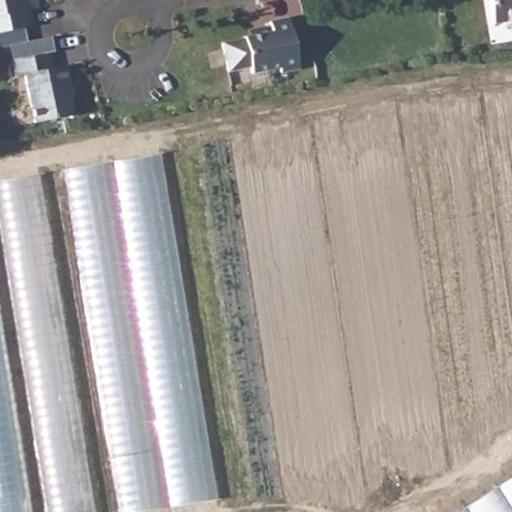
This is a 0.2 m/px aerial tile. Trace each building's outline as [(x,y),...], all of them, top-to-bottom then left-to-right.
[(0,0),(0,32),(27,27),(24,12),(28,11),(24,0),(0,0)] [(511,0),(487,0),(492,25),(511,21),(511,0)] [(259,34),(247,37),(241,38),(241,41),(219,46),(226,74),(248,69),(249,76),(277,70),(279,76),(297,71),(285,18),(278,21),(267,23),(269,32),(259,34)] [(45,55),(8,64),(13,81),(22,78),(32,125),(71,117),(65,85),(68,84),(63,67),(48,71),(45,55)] [(118,511),(125,511),(217,499),(166,153),(69,167),(118,511)] [(47,511),(94,511),(46,174),(0,180),(0,199),(5,232),(26,229),(29,247),(41,245),(49,300),(18,305),(47,511)] [(0,379),(3,380),(8,290),(0,289),(0,379)] [(511,511),(511,466),(434,511),(511,511)] [(0,482),(0,511),(32,511),(26,478),(0,482)]
